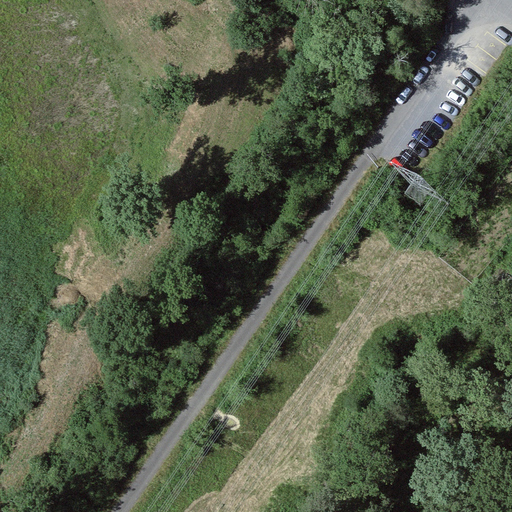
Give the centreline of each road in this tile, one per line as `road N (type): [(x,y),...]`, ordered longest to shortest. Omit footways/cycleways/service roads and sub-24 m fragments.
road 1 (track): [(119,511),(371,153)]
road 2 (unclassified): [(371,153),(477,0)]
